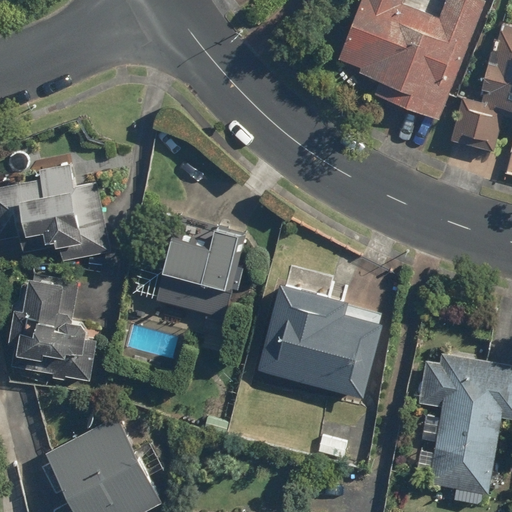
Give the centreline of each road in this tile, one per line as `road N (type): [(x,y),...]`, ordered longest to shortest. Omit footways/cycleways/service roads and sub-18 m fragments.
road 1 (residential): [(511,239),(403,203),(295,142),(229,82),(166,0)]
road 2 (residential): [(150,0),(0,75)]
